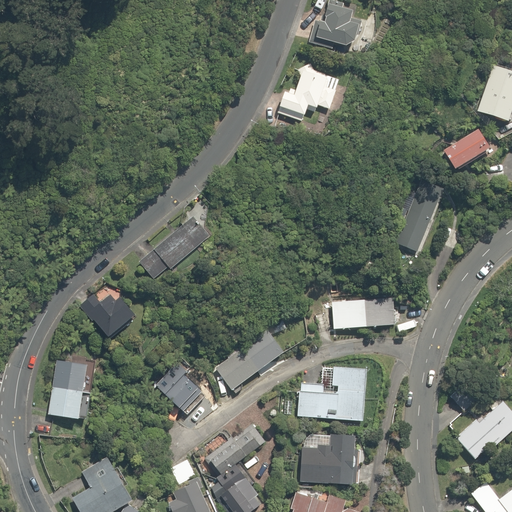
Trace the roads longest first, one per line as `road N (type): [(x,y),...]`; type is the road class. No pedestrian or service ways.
road 1 (residential): [(297,0),(272,69),(216,173),(69,283),(17,389),(15,428)]
road 2 (residential): [(178,445),(293,367),(340,347),(424,355)]
road 3 (residential): [(424,511),(424,355)]
road 4 (residential): [(424,355),(445,304),(511,231)]
